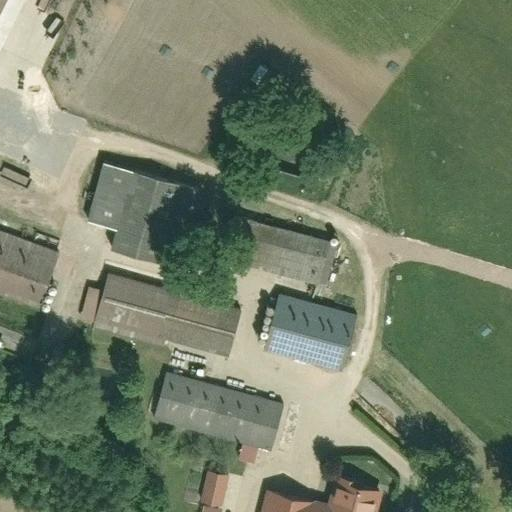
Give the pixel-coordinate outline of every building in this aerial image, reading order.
[(268,117),(251,160),(303,181),(320,139),(268,117)] [(364,155),(350,184),(370,194),(384,165),(364,155)] [(89,221),(117,227),(112,251),(161,263),(167,239),(187,243),(202,181),(105,158),(89,221)] [(230,213),(217,257),(321,288),(334,243),(230,213)] [(108,271),(92,334),(224,368),(240,306),(108,271)] [(282,297),(267,349),(347,372),(362,320),(282,297)] [(166,368),(153,419),(272,450),(286,399),(166,368)] [(206,472),(198,506),(224,511),(232,478),(206,472)] [(336,506),(320,502),(321,500),(268,487),(262,511),(380,511),(386,490),(342,480),(336,506)]
